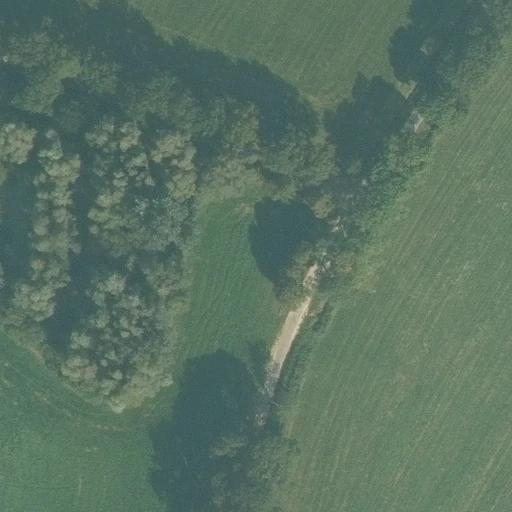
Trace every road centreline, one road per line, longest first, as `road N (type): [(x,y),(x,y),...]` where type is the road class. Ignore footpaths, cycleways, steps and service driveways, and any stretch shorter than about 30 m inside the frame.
road 1 (unclassified): [(358,182),(336,184),(0,51)]
road 2 (unclassified): [(492,0),(380,173),(358,182)]
road 3 (unclassified): [(358,182),(350,213),(300,294),(270,390)]
road 4 (track): [(270,390),(242,511)]
